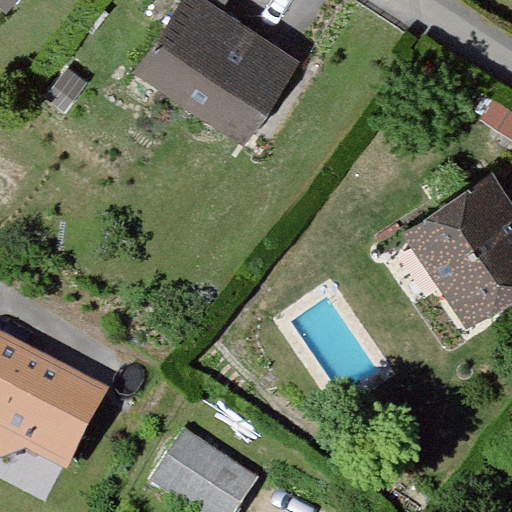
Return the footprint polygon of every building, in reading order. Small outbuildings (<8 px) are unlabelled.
[(0,0),(0,19),(15,0),(0,0)] [(177,0),(124,80),(233,152),(287,72),(177,0)] [(511,300),(511,221),(484,181),(401,237),(465,332),(511,300)] [(98,404),(0,354),(0,456),(56,485),(98,404)] [(235,511),(250,488),(174,440),(141,494),(169,511),(235,511)]
